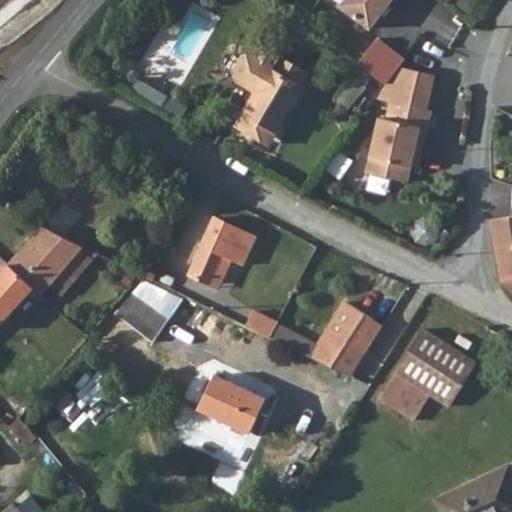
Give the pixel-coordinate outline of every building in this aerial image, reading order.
[(332,0),(329,4),(361,30),(383,0),(332,0)] [(307,68),(258,42),(252,52),(247,50),(239,54),(232,67),(235,78),(254,88),(235,125),(267,142),(307,68)] [(369,117),(360,170),(405,178),(407,167),(416,167),(430,72),(394,67),(381,83),(375,98),(385,102),(382,118),(369,117)] [(144,77),(136,89),(164,108),(172,97),(144,77)] [(511,216),(493,219),(504,279),(511,287),(511,216)] [(215,217),(190,272),(211,282),(224,253),(235,257),(244,262),(256,235),(215,217)] [(44,226),(8,264),(35,288),(42,294),(83,246),(44,226)] [(224,253),(211,282),(221,286),(235,257),(224,253)] [(0,327),(35,288),(8,264),(0,272),(0,327)] [(161,343),(185,296),(141,274),(103,349),(125,360),(140,331),(161,343)] [(271,336),(324,361),(331,348),(348,358),(372,317),(345,301),(320,343),(278,323),(271,336)] [(253,311),(246,324),(271,336),(278,323),(253,311)] [(348,358),(359,364),(384,324),(372,317),(348,358)] [(478,361),(425,329),(380,399),(415,421),(432,395),(448,406),(478,361)] [(266,397),(215,374),(199,410),(250,433),(266,397)] [(28,393),(14,409),(23,418),(37,401),(28,393)] [(448,511),(511,511),(511,463),(510,461),(442,500),(448,511)]
